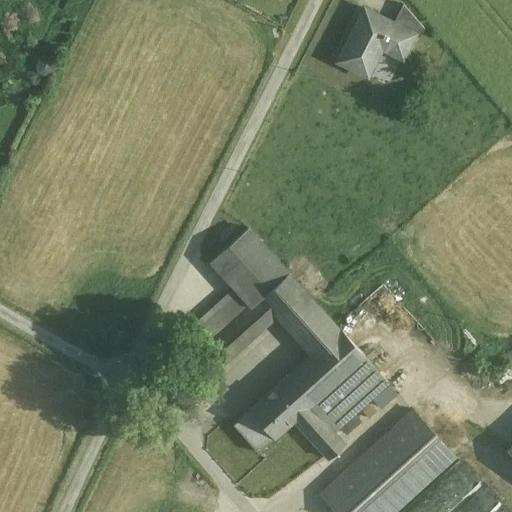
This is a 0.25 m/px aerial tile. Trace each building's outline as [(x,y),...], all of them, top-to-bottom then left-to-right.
[(422,29),(401,4),(391,23),(413,34),(412,36),(417,39),(422,29)] [(391,23),(362,9),(361,11),(364,12),(354,32),(351,30),(335,62),(365,77),(380,47),(401,57),(412,36),(413,34),(391,23)] [(277,315),(304,290),(249,228),(210,262),(234,288),(189,328),(222,364),(277,315)] [(339,330),(304,290),(277,315),(312,354),(339,330)] [(312,354),(275,387),(233,424),(257,452),(293,420),(309,406),(365,356),(340,329),(339,330),(312,354)] [(389,383),(365,356),(309,406),(333,433),(389,383)] [(333,433),(309,406),(293,420),(328,458),(344,444),(333,433)] [(414,408),(318,489),(337,511),(389,511),(448,463),(455,457),(414,408)] [(439,482),(401,511),(460,511),(462,511),(439,482)]
